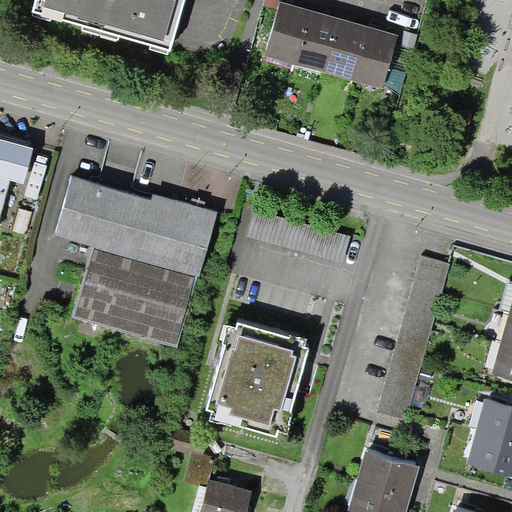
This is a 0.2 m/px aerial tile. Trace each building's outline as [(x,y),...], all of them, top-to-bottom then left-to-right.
[(193,0),(45,0),(45,4),(180,48),(193,0)] [(281,1),(267,51),(394,88),(409,38),(281,1)] [(35,142),(0,132),(0,232),(13,176),(23,179),(35,142)] [(227,210),(73,173),(57,237),(96,250),(77,318),(178,348),(195,280),(207,279),(227,210)] [(456,266),(424,256),(376,409),(408,419),(456,266)] [(323,336),(234,312),(209,415),(294,439),(323,336)] [(511,316),(496,371),(511,375),(511,316)] [(511,406),(490,400),(473,457),(511,468),(511,406)] [(412,511),(427,465),(372,448),(354,507),(370,511),(412,511)] [(252,511),(260,487),(204,472),(196,511),(252,511)]
